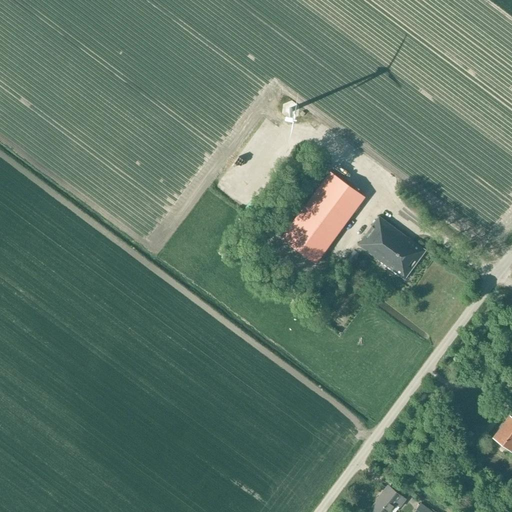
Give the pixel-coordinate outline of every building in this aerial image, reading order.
[(316,263),(321,256),(365,197),(329,171),(280,237),(316,263)] [(404,278),(420,256),(424,251),(408,239),(409,238),(378,216),(358,244),(404,278)] [(301,292),(302,290),(292,282),(287,288),(297,296),(296,297),(302,301),(305,297),(301,292)] [(511,450),(511,449),(511,417),(509,415),(494,436),(511,450)] [(400,507),(406,499),(392,489),(388,494),(384,490),(380,496),(381,497),(372,508),(377,511),(390,511),(397,505),(400,507)] [(414,511),(433,511),(421,502),(414,511)]
